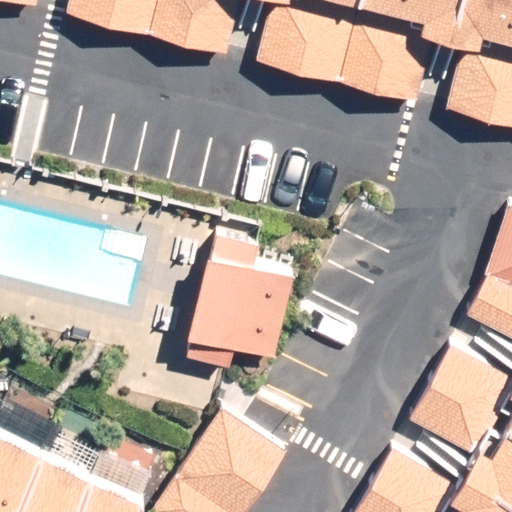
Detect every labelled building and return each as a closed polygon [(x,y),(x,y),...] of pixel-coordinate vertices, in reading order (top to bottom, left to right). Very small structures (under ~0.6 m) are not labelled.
[(511,0),(69,0),(231,41),(241,0),(269,0),(258,48),(421,89),(439,19),(465,25),(447,96),(511,111),(511,0)] [(356,476),(332,511),(511,511),(511,219),(496,213),(356,476)] [(295,264),(212,248),(193,345),(277,361),(295,264)] [(0,511),(142,511),(162,471),(66,423),(0,392),(0,511)] [(250,511),(298,443),(229,395),(159,498),(179,511),(250,511)]
